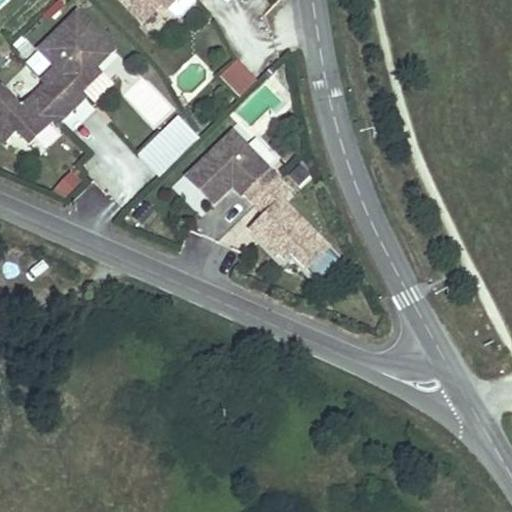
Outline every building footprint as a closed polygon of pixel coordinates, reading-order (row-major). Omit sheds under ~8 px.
[(116,0),(143,27),(161,9),(166,13),(179,0),(190,0),(192,1),(193,0),(116,0)] [(117,57),(80,19),(41,57),(58,74),(45,87),(48,91),(24,115),(3,94),(0,97),(0,145),(5,151),(18,137),(32,151),(57,126),(61,130),(89,103),(84,99),(103,80),(99,75),(117,57)] [(0,58),(5,63),(16,52),(0,37),(0,58)] [(217,76),(239,99),(257,81),(235,58),(217,76)] [(131,207),(199,137),(177,116),(139,155),(92,110),(79,124),(110,154),(93,171),(131,207)] [(234,136),(188,182),(214,209),(233,191),(242,200),(245,197),(267,219),(252,234),(278,261),(284,255),(289,261),(293,257),(309,273),(331,251),(284,204),(293,195),(234,136)] [(69,205),(91,186),(75,167),(53,187),(69,205)]
